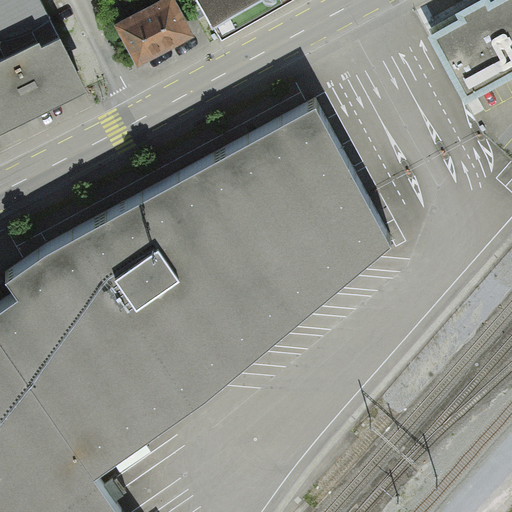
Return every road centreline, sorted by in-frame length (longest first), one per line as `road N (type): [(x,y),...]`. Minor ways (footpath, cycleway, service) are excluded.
road 1 (primary): [(136,119),(360,0)]
road 2 (primary): [(0,191),(136,119)]
road 3 (residential): [(136,119),(77,0)]
